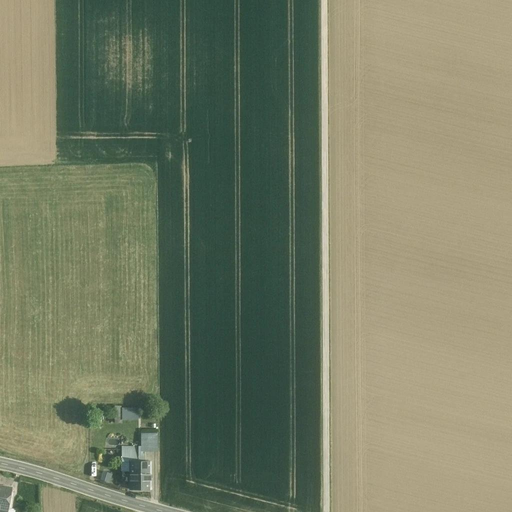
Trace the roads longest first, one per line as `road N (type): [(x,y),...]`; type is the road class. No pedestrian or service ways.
road 1 (unclassified): [(325,511),(323,0)]
road 2 (tertiary): [(0,463),(159,511)]
